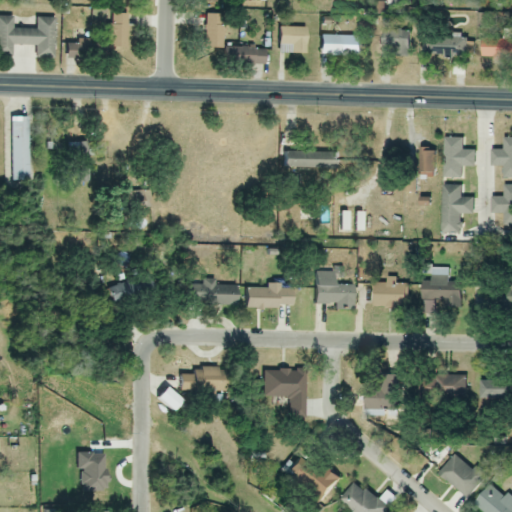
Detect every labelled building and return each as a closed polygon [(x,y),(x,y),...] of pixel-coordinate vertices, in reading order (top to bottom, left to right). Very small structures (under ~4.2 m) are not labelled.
[(280,28),(280,54),(304,54),(304,28),(280,28)] [(380,57),(408,57),(408,30),(380,30),(380,57)] [(320,56),(356,56),(356,37),(320,37),(320,56)] [(425,58),(472,58),(472,38),(425,38),(425,58)] [(511,40),(479,40),(479,59),(511,59),(511,40)] [(511,179),(511,138),(502,139),(502,151),(490,151),(490,167),(503,167),(503,179),(511,179)] [(461,179),(462,168),(474,168),(474,151),(462,151),(462,139),(443,139),(442,179),(461,179)] [(434,151),(418,151),(418,176),(434,176),(434,151)] [(334,154),(280,154),(280,169),(334,169),(334,154)] [(256,174),(250,161),(227,171),(232,184),(256,174)] [(511,186),(503,187),(503,199),(491,199),(490,214),(503,215),(502,227),(511,227),(511,186)] [(461,235),(461,216),(472,216),(472,199),(461,199),(461,187),(441,187),(441,235),(461,235)] [(461,309),(461,283),(447,283),(447,267),(421,267),(420,308),(461,309)] [(351,287),(330,286),(331,273),(312,273),(311,309),(350,310),(351,287)] [(395,282),(372,282),(372,309),(406,309),(406,285),(395,285),(395,282)] [(235,286),(197,286),(197,307),(235,307),(235,286)] [(241,288),(241,309),(291,309),(291,289),(279,289),(279,288),(241,288)] [(511,288),(479,289),(480,302),(489,302),(489,310),(511,309),(511,288)] [(223,395),(223,371),(177,370),(176,393),(223,395)] [(303,419),(303,370),(261,370),(261,399),(285,399),(285,419),(303,419)] [(464,376),(425,376),(425,399),(464,399),(464,376)] [(376,378),(375,395),(362,394),(361,411),(395,413),(397,379),(376,378)] [(478,400),(511,400),(511,381),(478,381),(478,400)] [(155,397),(167,412),(176,404),(164,389),(155,397)] [(284,475),(321,502),(337,479),(300,452),(284,475)] [(436,475),(465,500),(482,480),(453,455),(436,475)] [(338,502),(351,511),(383,511),(387,508),(352,482),(338,502)] [(471,504),(479,511),(511,511),(511,492),(511,491),(503,499),(489,485),(471,504)]
